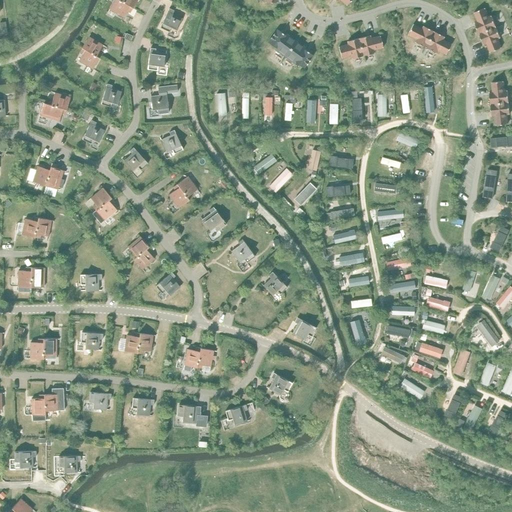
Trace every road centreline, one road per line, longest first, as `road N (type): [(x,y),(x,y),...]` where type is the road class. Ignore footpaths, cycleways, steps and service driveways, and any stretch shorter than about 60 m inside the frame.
road 1 (residential): [(365,353),(380,309),(361,185),(373,131),(406,122),(435,131),(441,144),(434,232),(463,253)]
road 2 (residential): [(252,339),(313,365),(426,440),(511,477)]
road 3 (residential): [(0,379),(227,392),(252,361),(252,339)]
road 4 (residential): [(470,73),(463,33),(438,12),(416,4),(328,24),(300,0)]
road 5 (residential): [(511,346),(487,311),(471,307),(446,370),(455,383),(511,405)]
road 6 (residential): [(0,311),(197,323)]
road 7 (residential): [(98,167),(182,262),(199,293),(197,323)]
road 8 (residential): [(98,167),(136,119),(134,44),(157,0)]
road 9 (residential): [(469,216),(479,151),(470,73)]
